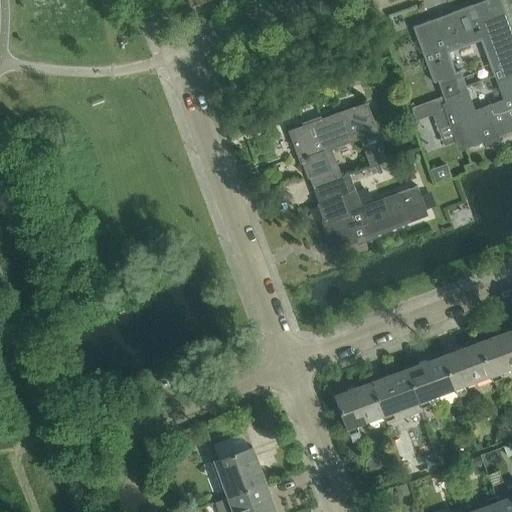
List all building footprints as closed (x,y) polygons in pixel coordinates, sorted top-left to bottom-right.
[(498,85),(511,79),(511,34),(499,0),(494,0),(472,8),(471,7),(415,27),(421,43),(422,43),(429,62),(428,62),(435,82),(439,81),(441,86),(456,80),(460,90),(468,87),(462,71),(457,73),(449,52),(482,41),(498,85)] [(361,82),(357,71),(342,76),(346,88),(361,82)] [(511,79),(498,85),(504,101),(476,111),(468,87),(460,90),(461,93),(446,99),(447,103),(443,104),(450,123),(451,122),(461,148),(484,140),(484,142),(507,134),(506,132),(511,129),(511,101),(511,99),(511,98),(511,79)] [(456,80),(441,86),(446,99),(461,93),(460,90),(456,80)] [(371,167),(389,160),(368,102),(354,107),(355,109),(291,132),(308,178),(312,177),(316,187),(342,177),(342,176),(332,150),(360,139),(371,167)] [(418,186),(400,192),(362,206),(350,173),(342,176),(342,177),(316,187),(321,203),(318,204),(334,249),(407,222),(408,224),(429,216),(418,186)] [(511,330),(480,342),(494,382),(503,379),(501,373),(511,368),(511,330)] [(494,382),(480,342),(443,356),(458,395),(467,392),(465,386),(491,376),(494,382)] [(458,395),(443,356),(408,369),(423,408),(431,405),(429,400),(455,390),(457,396),(458,395)] [(423,408),(408,369),(371,382),(386,422),(395,418),(393,413),(419,403),(421,409),(423,408)] [(386,422),(371,382),(335,395),(350,435),(359,432),(357,426),(383,417),(385,422),(386,422)] [(215,462),(216,463),(212,464),(221,488),(225,487),(229,498),(266,484),(253,448),(215,462)] [(276,511),(266,484),(229,498),(233,511),(276,511)] [(460,510),(460,511),(501,511),(495,497),(487,500),(489,506),(473,511),(462,511),(461,510),(460,510)] [(501,511),(511,511),(511,497),(499,503),(497,497),(495,497),(501,511)]
